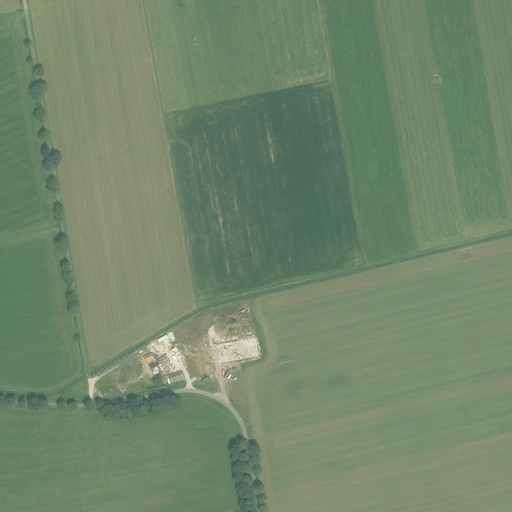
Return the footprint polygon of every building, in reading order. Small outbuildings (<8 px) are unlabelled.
[(201,335),(197,329),(198,328),(197,328),(187,334),(186,335),(187,335),(190,341),(190,342),(191,341),(201,335),(202,334),(201,335)] [(167,338),(165,335),(156,341),(158,344),(167,338)] [(221,362),(259,355),(257,341),(250,342),(249,337),(229,340),(229,346),(218,347),(221,362)] [(154,358),(152,353),(144,358),(147,363),(151,361),(153,363),(157,361),(154,358)] [(172,365),(166,355),(160,359),(158,355),(154,358),(157,361),(163,370),(172,365)] [(157,361),(153,363),(149,366),(154,375),(163,370),(157,361)] [(211,368),(210,361),(198,363),(199,370),(211,368)] [(169,384),(184,378),(182,372),(167,377),(169,384)]
